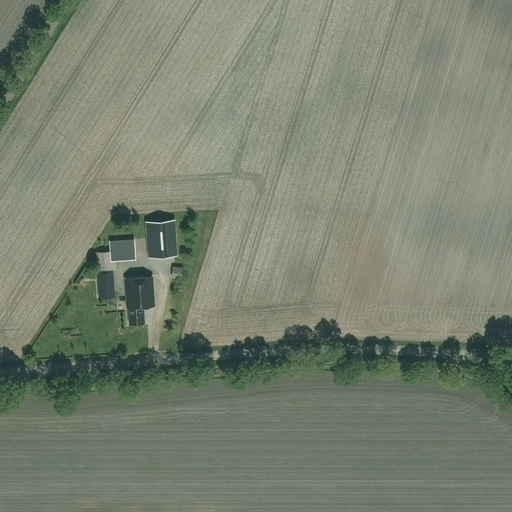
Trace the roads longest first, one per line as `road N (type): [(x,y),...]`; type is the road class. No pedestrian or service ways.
road 1 (unclassified): [(511,359),(303,349),(0,371)]
road 2 (unclassified): [(0,112),(68,0)]
